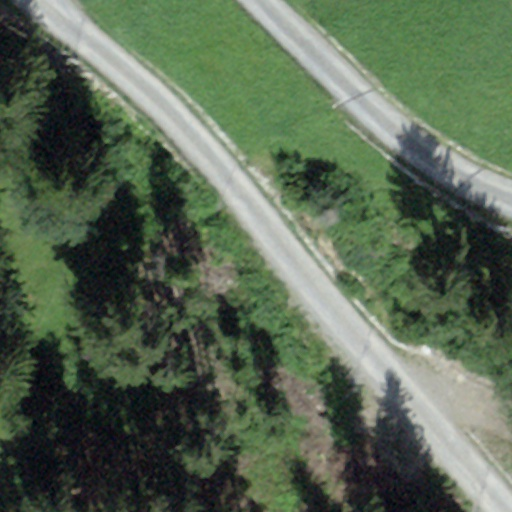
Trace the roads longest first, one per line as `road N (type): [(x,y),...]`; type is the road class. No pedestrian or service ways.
road 1 (residential): [(505,511),(172,117),(41,0)]
road 2 (residential): [(258,0),(413,148),(511,201)]
